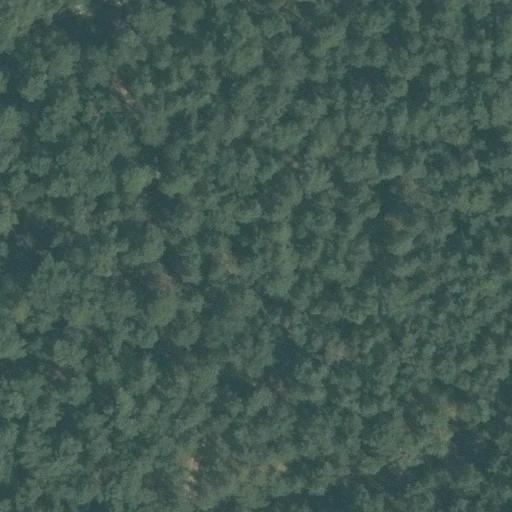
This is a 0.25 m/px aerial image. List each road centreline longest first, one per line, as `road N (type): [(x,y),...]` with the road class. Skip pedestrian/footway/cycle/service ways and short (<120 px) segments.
road 1 (track): [(127,0),(122,46),(187,332),(188,435),(178,511)]
road 2 (track): [(511,437),(179,507)]
